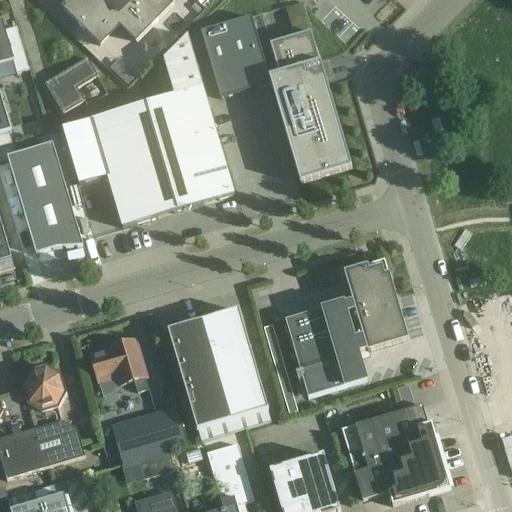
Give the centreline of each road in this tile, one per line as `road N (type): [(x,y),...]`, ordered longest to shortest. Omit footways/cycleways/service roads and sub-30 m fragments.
road 1 (unclassified): [(0,330),(414,209)]
road 2 (unclassified): [(503,511),(414,209)]
road 3 (unclassified): [(414,209),(376,83),(455,0)]
